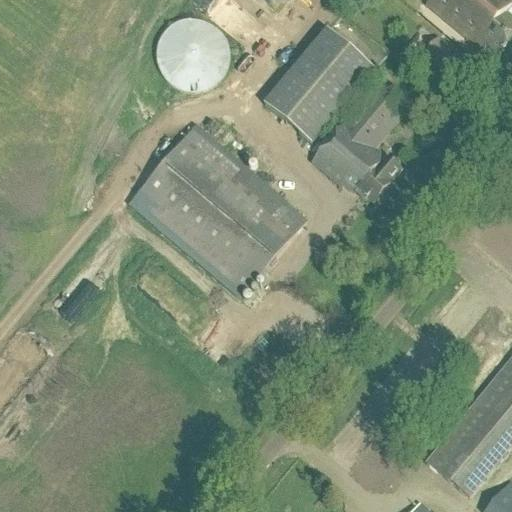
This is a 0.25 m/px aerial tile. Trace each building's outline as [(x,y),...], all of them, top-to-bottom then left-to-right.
[(188,0),(183,0),(178,3),(186,20),(196,14),(188,0)] [(466,54),(470,49),(413,0),(396,20),(429,48),(437,39),(474,71),(479,65),(466,54)] [(511,20),(509,17),(511,13),(511,4),(506,0),(436,0),(429,10),(485,57),(489,52),(501,62),(511,48),(511,20)] [(226,78),(230,62),(227,46),(217,33),(203,25),(186,25),(171,31),(161,44),(156,60),(159,76),(169,89),(184,97),(200,97),(215,91),(226,78)] [(265,109),(313,149),(375,75),(327,35),(265,109)] [(424,58),(449,79),(462,63),(437,42),(424,58)] [(421,68),(402,53),(392,66),(411,81),(421,68)] [(373,208),(401,175),(376,154),(411,113),(380,87),(312,167),(343,193),(348,187),(373,208)] [(309,225),(297,215),(199,131),(134,207),(243,301),(309,225)] [(12,346),(27,336),(19,325),(5,335),(12,346)] [(511,453),(511,444),(506,439),(511,431),(511,366),(428,469),(471,504),(511,453)] [(324,485),(335,484),(333,462),(305,464),(308,498),(324,497),(324,485)] [(511,511),(511,486),(511,485),(489,511),(511,511)] [(407,511),(409,511),(417,497),(404,491),(397,507),(407,511)]
